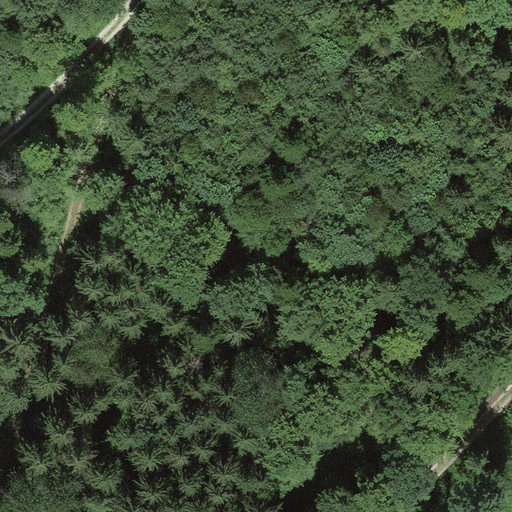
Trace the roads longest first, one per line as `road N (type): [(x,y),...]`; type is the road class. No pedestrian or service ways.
road 1 (track): [(0,506),(17,464),(118,17)]
road 2 (track): [(0,133),(43,99),(134,0)]
road 3 (track): [(511,384),(385,511)]
road 4 (track): [(358,0),(511,37)]
